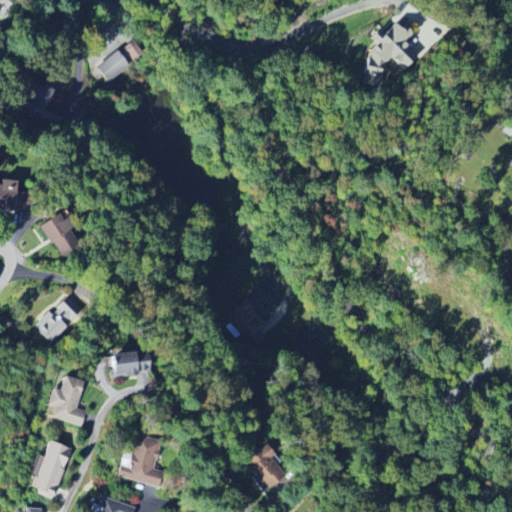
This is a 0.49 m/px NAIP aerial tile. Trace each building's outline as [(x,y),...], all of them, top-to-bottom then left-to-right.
[(380,88),(384,67),(388,60),(406,71),(414,58),(415,53),(403,46),(411,33),(398,25),(388,23),(381,35),(374,34),(372,37),(370,48),(368,51),(367,57),(365,59),(360,84),(380,88)] [(93,68),(105,84),(128,68),(116,51),(93,68)] [(25,101),(20,113),(38,121),(50,90),(28,81),(21,99),(25,101)] [(0,210),(20,212),(22,181),(0,180),(0,210)] [(67,209),(38,226),(54,254),(70,244),(66,237),(79,229),(67,209)] [(83,315),(68,298),(35,327),(50,344),(83,315)] [(223,319),(252,350),(264,339),(258,332),(265,325),(243,301),(223,319)] [(106,378),(143,372),(139,350),(103,356),(106,378)] [(47,419),(78,428),(83,412),(73,409),(81,383),(59,376),(55,391),(47,389),(42,407),(50,409),(47,419)] [(152,487),(155,472),(146,470),(153,442),(130,436),(124,459),(116,457),(111,477),(152,487)] [(70,450),(45,441),(27,491),(49,499),(50,498),(64,503),(67,495),(55,491),(70,450)] [(283,475),(262,446),(241,462),(262,491),(283,475)]
